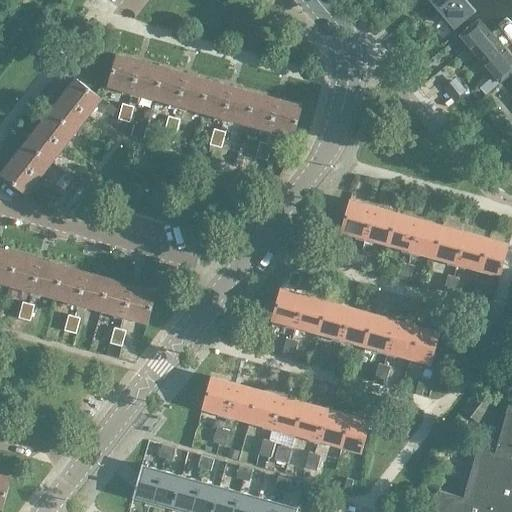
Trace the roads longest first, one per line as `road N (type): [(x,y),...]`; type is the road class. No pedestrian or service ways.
road 1 (tertiary): [(240,271),(321,158),(339,110),(344,46),(315,0)]
road 2 (residential): [(240,271),(0,202)]
road 3 (tertiary): [(88,458),(240,271)]
